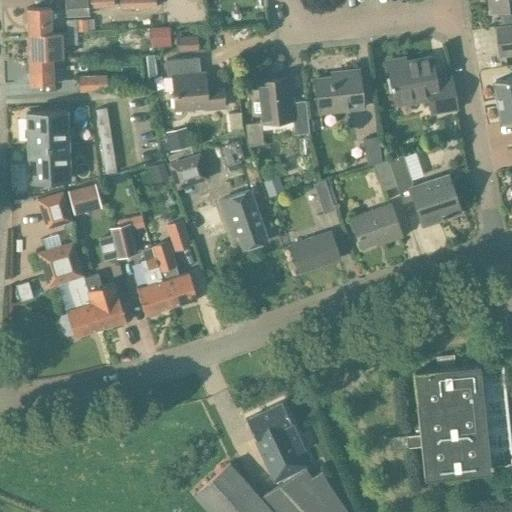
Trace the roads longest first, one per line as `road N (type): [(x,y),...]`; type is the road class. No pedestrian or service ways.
road 1 (residential): [(0,399),(137,379),(500,244)]
road 2 (residential): [(500,244),(457,15)]
road 3 (residential): [(457,15),(301,27),(282,0)]
